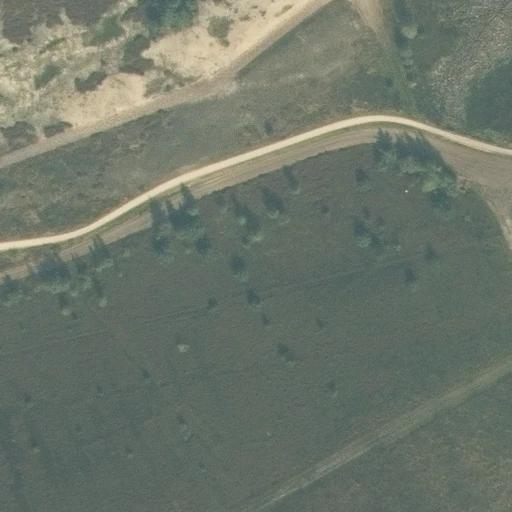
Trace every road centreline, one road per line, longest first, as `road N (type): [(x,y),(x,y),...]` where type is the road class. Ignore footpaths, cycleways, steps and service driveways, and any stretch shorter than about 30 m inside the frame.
road 1 (track): [(511,172),(370,135),(225,181),(0,283)]
road 2 (track): [(511,367),(253,511)]
